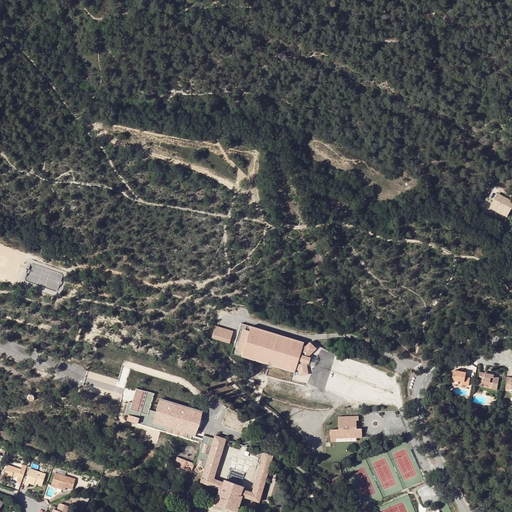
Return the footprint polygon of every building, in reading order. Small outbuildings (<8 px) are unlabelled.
[(211,338),(230,344),(234,333),(215,326),(211,338)] [(301,344),(248,329),(247,333),(240,331),(234,352),(241,354),(239,359),(293,374),(293,371),(296,372),(298,380),(307,378),(305,368),(300,366),(295,365),(296,362),(301,363),(306,365),(308,359),(307,359),(303,357),(298,356),(298,353),(304,354),(308,356),(316,347),(309,341),(303,348),(300,348),(301,344)] [(466,374),(468,374),(468,371),(455,369),(454,378),(463,380),(463,383),(470,385),(471,377),(467,376),(466,376),(466,374)] [(496,373),(492,373),(487,372),(481,371),(478,383),(481,384),(484,381),(494,383),(493,388),(499,389),(501,377),(496,376),(496,373)] [(127,419),(195,440),(196,437),(204,412),(160,399),(156,413),(150,411),(155,394),(137,388),(132,403),(129,402),(124,415),(128,416),(127,419)] [(335,438),(362,437),(361,428),(353,428),(353,420),(358,420),(358,416),(338,416),(338,429),(330,429),(330,442),(335,441),(335,438)] [(211,445),(214,438),(204,435),(203,439),(196,437),(195,440),(202,443),(205,444),(208,444),(211,445)] [(208,444),(205,444),(202,443),(195,463),(199,464),(201,465),(205,466),(200,481),(219,489),(214,502),(237,510),(241,496),(259,502),(273,455),(263,452),(252,492),(242,489),(243,486),(224,479),(223,481),(214,478),(226,439),(215,435),(214,438),(211,445),(208,444)] [(177,456),(176,460),(174,465),(192,471),(194,463),(177,456)] [(13,475),(22,478),(27,466),(23,464),(21,469),(8,464),(4,474),(3,477),(5,478),(6,475),(12,477),(13,475)] [(36,481),(35,483),(42,485),(46,474),(30,468),(25,484),(28,485),(29,483),(30,479),(36,481)] [(58,486),(66,489),(66,487),(73,489),(76,479),(55,473),(53,481),(58,483),(58,486)] [(58,483),(53,481),(51,486),(65,490),(66,489),(58,486),(58,483)] [(54,509),(52,511),(67,511),(69,506),(61,503),(59,504),(57,510),(54,509)]
